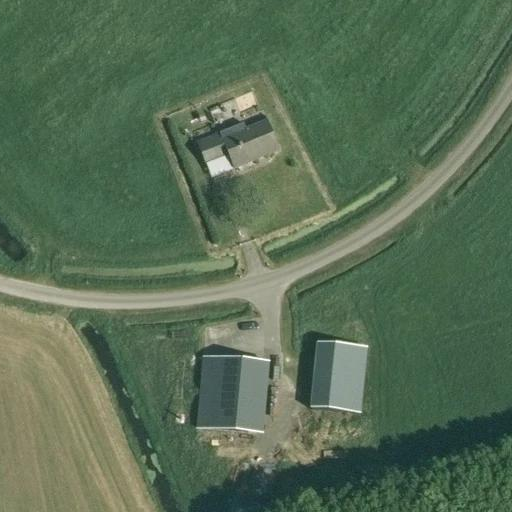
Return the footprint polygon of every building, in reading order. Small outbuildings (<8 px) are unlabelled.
[(228,157),(233,171),(279,153),(267,122),(226,139),(223,133),(198,144),(207,166),(228,157)] [(319,345),(311,411),(360,415),(367,349),(319,345)] [(264,415),(268,365),(203,359),(197,429),(247,434),(249,414),(264,415)] [(304,443),(345,467),(363,435),(322,412),(304,443)] [(254,453),(249,470),(261,473),(265,456),(254,453)]
